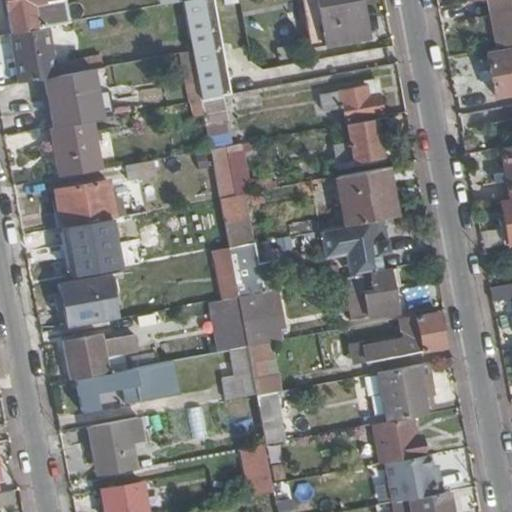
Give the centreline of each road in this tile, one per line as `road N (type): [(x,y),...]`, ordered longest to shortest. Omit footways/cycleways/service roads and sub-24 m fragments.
road 1 (residential): [(505,511),(410,0)]
road 2 (residential): [(48,511),(0,251)]
